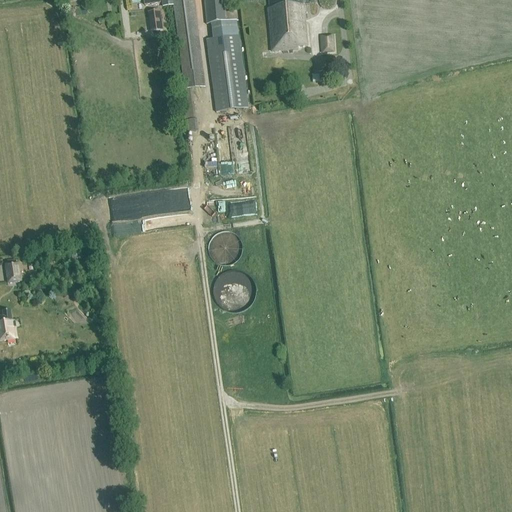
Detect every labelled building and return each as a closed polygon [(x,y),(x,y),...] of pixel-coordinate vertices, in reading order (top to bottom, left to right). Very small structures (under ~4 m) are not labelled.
[(174,6),(184,91),(193,90),(204,89),(193,0),(161,0),(163,7),(174,6)] [(204,0),(207,25),(227,23),(226,13),(224,0),(204,0)] [(310,5),(316,5),(316,1),(302,2),(302,0),(267,0),(271,52),(299,50),(298,48),(307,48),(304,7),(311,6),(310,5)] [(163,31),(160,11),(148,12),(150,33),(163,31)] [(226,13),(227,23),(237,22),(238,22),(237,12),(226,13)] [(216,113),(248,109),(239,37),(207,41),(216,113)] [(322,53),(334,52),(333,37),(321,38),(322,53)] [(185,133),(198,131),(193,90),(184,91),(180,92),(185,133)] [(255,204),(218,204),(218,219),(255,219),(255,204)] [(243,248),(243,246),(242,244),(242,243),(241,241),(240,240),(239,238),(238,237),(237,235),(235,234),(233,233),(231,232),(230,232),(228,231),(226,231),(224,231),(222,232),(220,232),(218,233),(217,233),(215,234),(214,235),(213,236),(212,238),(211,239),(210,241),(209,242),(208,244),(208,246),(208,248),(208,250),(208,252),(209,254),(210,256),(210,258),(212,259),(213,261),(214,262),(216,263),(217,264),(218,265),(220,265),(221,266),(223,266),(225,266),(227,266),(229,266),(231,265),(232,264),(234,264),(236,262),(237,261),(239,260),(240,258),(241,256),(242,254),(242,253),(243,251),(243,249),(243,248)] [(8,284),(20,282),(17,264),(6,266),(8,284)] [(226,272),(224,274),(222,274),(219,277),(216,281),(214,285),(213,288),(213,290),(213,292),(213,296),(214,300),(214,301),(216,304),(217,305),(219,308),(221,309),(225,312),(227,313),(229,313),(231,314),(234,314),(240,314),(242,313),(246,311),(250,308),(252,305),(254,303),(255,298),(256,296),(256,293),(256,290),(255,287),(255,285),(254,282),(252,279),(249,276),(248,275),(244,273),(242,272),(240,271),(239,271),(234,271),(232,271),(229,271),(227,272),(226,272)] [(0,341),(17,339),(14,321),(11,321),(10,311),(1,312),(2,316),(0,316),(0,341)] [(97,350),(83,352),(84,360),(98,359),(97,350)] [(112,362),(111,350),(102,352),(103,363),(112,362)]
